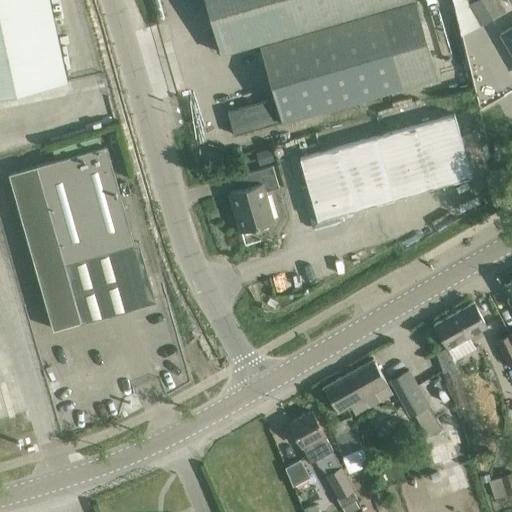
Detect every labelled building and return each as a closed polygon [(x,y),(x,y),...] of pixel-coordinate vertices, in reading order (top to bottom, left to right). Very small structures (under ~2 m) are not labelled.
[(0,0),(0,93),(67,79),(50,0),(0,0)] [(207,0),(222,53),(260,42),(276,96),(227,110),(235,137),(284,123),(283,121),(400,87),(438,76),(415,0),(207,0)] [(448,0),(463,31),(478,24),(467,0),(448,0)] [(468,0),(469,2),(469,3),(481,24),(505,9),(499,0),(468,0)] [(511,27),(500,34),(511,55),(511,27)] [(303,191),(308,207),(313,227),(343,218),(341,212),(472,174),(467,155),(455,113),(416,125),(300,158),(309,189),(303,191)] [(135,243),(107,144),(10,172),(54,327),(82,319),(66,262),(111,249),(127,288),(132,290),(137,303),(156,296),(134,243),(135,243)] [(269,148),(256,152),(260,164),(273,160),(269,148)] [(279,186),(273,165),(239,174),(239,175),(248,173),(251,185),(230,191),(241,230),(274,221),(265,190),(279,186)] [(474,301),(435,323),(445,340),(448,345),(464,336),(471,333),(476,330),(487,324),(484,318),(474,301)] [(508,366),(511,364),(511,341),(509,334),(496,340),(508,366)] [(324,386),(334,403),(339,411),(364,397),(370,407),(380,401),(374,392),(388,383),(374,357),(324,386)] [(423,438),(441,428),(408,366),(390,376),(423,438)] [(312,410),(290,422),(300,440),(308,455),(312,462),(315,460),(318,466),(327,474),(325,475),(338,497),(336,498),(341,508),(343,511),(350,511),(358,508),(354,501),(357,499),(341,464),(334,453),(330,443),(322,428),(312,410)] [(335,438),(339,450),(346,464),(367,455),(356,430),(335,438)] [(284,463),(293,483),(309,475),(301,456),(284,463)] [(511,494),(511,472),(501,476),(507,496),(511,494)]
